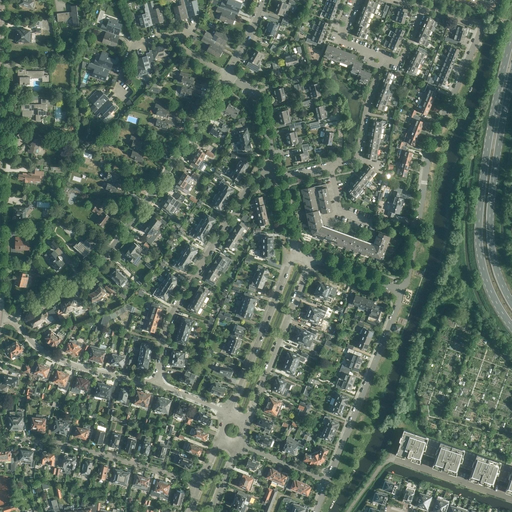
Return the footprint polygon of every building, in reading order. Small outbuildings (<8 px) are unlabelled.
[(187,12),(187,11),(184,0),(179,0),(181,6),(175,7),(178,20),(185,18),(184,13),(187,12)] [(184,0),(187,11),(190,10),(191,15),(199,13),(196,1),(190,2),(189,0),(184,0)] [(220,7),(231,11),(238,14),(242,3),(234,0),(228,0),(227,5),(222,3),(220,7)] [(339,4),(330,1),(327,0),(325,5),(337,9),(339,4)] [(149,10),(151,19),(154,18),(156,23),(163,21),(160,9),(154,10),(152,1),(147,3),(149,10)] [(277,7),(286,10),(289,11),(291,6),(279,1),(277,7)] [(362,9),(372,13),(373,8),(364,4),(362,9)] [(64,13),(64,15),(57,16),(58,21),(67,20),(70,17),(72,16),(73,26),(79,25),(77,5),(71,6),(71,12),(64,13)] [(326,11),(335,14),(337,9),(325,5),(324,10),(326,11)] [(220,7),(218,6),(216,10),(223,13),(220,19),(232,23),(235,16),(230,14),(231,11),(220,7)] [(286,10),(277,7),(274,13),(284,17),(286,10)] [(396,15),(406,18),(407,13),(406,12),(407,9),(399,7),(396,15)] [(362,9),(361,14),(370,18),(372,13),(362,9)] [(151,20),(151,19),(149,10),(145,11),(146,15),(139,16),(142,27),(149,25),(148,21),(151,20)] [(335,14),(326,11),(322,10),(320,16),(323,18),(324,17),(333,20),(335,14)] [(370,18),(361,14),(359,20),(368,23),(370,18)] [(406,18),(396,15),(395,21),(404,23),(406,18)] [(425,21),(435,26),(438,21),(437,21),(438,18),(437,18),(435,17),(434,17),(433,17),(432,16),(430,17),(430,18),(427,17),(425,21)] [(317,25),(326,28),(328,23),(319,20),(317,25)] [(357,25),(359,26),(366,28),(368,23),(359,20),(357,25)] [(108,32),(113,34),(114,31),(119,32),(121,25),(110,21),(107,27),(102,25),(100,29),(107,32),(108,32)] [(435,26),(425,21),(422,27),(431,31),(433,26),(435,26)] [(275,31),(278,32),(280,26),(268,22),(266,28),(275,31)] [(326,28),(317,25),(313,24),(311,23),(309,27),(312,28),(311,29),(315,30),(324,33),(326,28)] [(359,26),(358,31),(367,34),(369,29),(366,28),(359,26),(357,25),(359,26)] [(455,34),(464,37),(467,28),(455,25),(454,28),(456,29),(455,34)] [(394,32),(403,36),(405,31),(396,27),(394,32)] [(422,27),(420,32),(429,36),(431,31),(422,27)] [(275,31),(266,28),(264,34),(273,37),(275,31)] [(17,41),(31,42),(32,33),(30,33),(30,30),(21,30),(21,31),(17,30),(17,36),(16,36),(16,40),(17,40),(17,41)] [(204,36),(220,45),(222,41),(225,43),(229,36),(218,30),(215,36),(206,32),(204,36)] [(313,35),(322,38),(324,33),(315,30),(313,35)] [(367,34),(358,31),(356,36),(365,39),(367,34)] [(388,36),(400,41),(403,36),(394,32),(391,31),(388,36)] [(108,32),(107,32),(104,42),(115,46),(118,39),(114,38),(115,35),(113,34),(108,32)] [(418,37),(427,40),(429,36),(420,32),(418,37)] [(464,37),(455,34),(453,39),(463,42),(464,37)] [(322,38),(313,35),(310,43),(316,45),(317,42),(321,44),(322,38)] [(220,45),(204,36),(202,40),(211,45),(208,51),(219,57),(223,50),(219,48),(220,45)] [(389,42),(398,46),(400,41),(388,36),(391,37),(389,42)] [(429,42),(427,40),(418,37),(416,41),(427,47),(429,42)] [(398,46),(389,42),(387,47),(396,51),(398,46)] [(150,50),(150,52),(153,64),(157,63),(155,58),(170,54),(167,45),(153,48),(153,50),(150,50)] [(324,55),(333,59),(337,49),(327,46),(324,55)] [(448,52),(457,55),(459,50),(450,46),(448,52)] [(337,49),(333,59),(343,63),(347,53),(337,49)] [(252,55),(260,60),(263,55),(255,50),(252,55)] [(414,55),(423,59),(425,54),(416,50),(414,55)] [(150,52),(146,53),(147,57),(138,59),(139,62),(138,62),(139,66),(140,65),(140,66),(135,67),(138,76),(151,73),(150,69),(154,68),(153,64),(150,52)] [(448,52),(446,56),(455,60),(457,55),(448,52)] [(343,63),(352,66),(355,62),(357,57),(347,53),(343,63)] [(290,55),(293,65),(299,63),(297,54),(290,55)] [(260,60),(252,55),(249,61),(250,62),(250,63),(249,63),(248,63),(247,63),(246,66),(252,69),(256,71),(259,67),(257,66),(260,60)] [(293,65),(290,55),(284,56),(286,66),(293,65)] [(412,60),(421,64),(423,65),(426,60),(423,59),(414,55),(412,60)] [(97,66),(104,68),(105,69),(106,65),(111,67),(113,60),(102,56),(100,62),(95,60),(93,65),(97,66)] [(444,62),(453,65),(455,60),(446,56),(444,62)] [(410,64),(418,68),(421,64),(412,60),(410,64)] [(355,62),(352,66),(351,71),(358,74),(358,76),(359,76),(362,70),(361,69),(363,65),(355,62)] [(442,66),(451,70),(453,65),(444,62),(442,66)] [(93,65),(90,63),(88,68),(95,71),(93,76),(104,81),(107,73),(103,72),(104,68),(97,66),(93,65)] [(418,68),(410,64),(407,70),(416,74),(418,68)] [(440,71),(449,75),(451,70),(442,66),(440,71)] [(362,70),(359,76),(361,77),(360,80),(368,83),(371,73),(362,70)] [(42,82),(48,82),(48,75),(44,75),(44,71),(19,71),(19,81),(20,81),(20,84),(30,84),(30,78),(34,78),(34,77),(42,77),(42,82)] [(384,76),(393,80),(395,74),(386,71),(384,76)] [(440,71),(438,76),(447,80),(449,75),(440,71)] [(198,89),(200,90),(201,87),(193,84),(195,78),(188,76),(189,74),(180,72),(179,76),(182,77),(181,82),(182,83),(181,85),(183,85),(190,87),(190,88),(198,90),(198,89)] [(447,80),(438,76),(436,81),(435,81),(434,84),(441,87),(442,84),(445,85),(447,80)] [(384,82),(383,87),(392,91),(394,85),(391,84),(384,82)] [(148,91),(159,94),(160,89),(156,88),(157,84),(154,83),(153,84),(152,87),(148,91)] [(308,85),(309,92),(319,89),(318,83),(308,85)] [(424,94),(434,98),(436,92),(432,90),(434,85),(429,83),(425,92),(422,90),(421,93),(424,94)] [(190,87),(183,85),(182,87),(180,93),(184,94),(184,96),(191,98),(193,92),(199,93),(200,90),(198,89),(198,90),(190,88),(190,87)] [(273,89),(275,96),(284,94),(283,87),(273,89)] [(383,87),(381,92),(390,96),(392,91),(383,87)] [(319,89),(309,92),(311,98),(320,95),(319,89)] [(90,108),(94,113),(100,108),(104,103),(108,99),(100,92),(92,100),(95,103),(94,104),(94,105),(94,104),(90,108)] [(379,97),(388,101),(390,96),(381,92),(379,97)] [(284,94),(275,96),(276,102),(286,100),(284,94)] [(422,100),(431,104),(434,98),(424,94),(422,100)] [(379,97),(377,102),(386,106),(388,101),(379,97)] [(422,106),(429,109),(431,104),(422,100),(419,98),(416,104),(418,104),(422,106)] [(46,115),(46,104),(50,104),(50,99),(41,99),(41,104),(21,104),(21,111),(22,111),(22,117),(32,117),(32,115),(36,115),(36,121),(39,121),(41,120),(43,118),(45,116),(45,115),(46,115)] [(100,108),(94,113),(98,117),(102,113),(106,117),(116,107),(108,99),(104,103),(100,108)] [(386,106),(377,102),(375,108),(384,111),(386,106)] [(157,109),(155,117),(166,120),(173,122),(174,119),(168,117),(170,110),(163,109),(164,106),(156,104),(154,108),(157,109)] [(224,112),(229,115),(234,107),(229,104),(227,105),(225,104),(221,112),(223,113),(224,112)] [(429,109),(422,106),(418,104),(417,106),(418,107),(421,108),(420,112),(427,115),(429,109)] [(315,107),(316,113),(326,111),(325,105),(315,107)] [(234,107),(229,115),(234,119),(240,110),(234,107)] [(278,112),(280,118),(289,116),(288,110),(278,112)] [(326,111),(316,113),(318,120),(327,117),(326,111)] [(166,120),(155,117),(154,116),(153,118),(156,121),(155,125),(160,126),(159,128),(166,130),(168,124),(175,125),(176,122),(173,122),(166,120)] [(289,116),(280,118),(281,124),(291,122),(289,116)] [(414,125),(421,128),(424,122),(416,119),(414,125)] [(372,127),(382,128),(384,128),(384,125),(387,123),(388,121),(382,120),(380,122),(373,121),(372,127)] [(410,130),(419,134),(421,128),(414,125),(411,124),(408,123),(407,125),(412,127),(411,131),(410,130)] [(224,124),(222,126),(223,127),(221,130),(213,126),(210,131),(214,134),(213,135),(217,137),(217,136),(218,136),(219,134),(220,133),(221,133),(222,134),(224,130),(229,133),(229,127),(224,124)] [(229,127),(229,133),(236,131),(237,134),(238,134),(238,137),(248,135),(247,129),(243,130),(241,124),(229,127)] [(303,126),(303,125),(294,126),(291,127),(292,132),(286,133),(288,139),(297,137),(296,130),(302,128),(301,127),(303,126)] [(323,137),(332,139),(334,133),(329,132),(329,129),(323,128),(322,131),(324,131),(323,137)] [(419,134),(410,130),(408,130),(407,133),(405,132),(404,134),(417,139),(419,134)] [(35,153),(39,153),(39,149),(37,148),(41,145),(43,145),(43,134),(34,134),(34,142),(32,142),(32,141),(30,139),(29,139),(25,143),(31,149),(31,150),(28,149),(27,153),(35,153)] [(417,139),(404,134),(403,136),(405,137),(403,142),(407,143),(407,142),(415,145),(417,139)] [(248,135),(238,137),(239,141),(231,143),(231,145),(240,143),(250,141),(248,135)] [(132,149),(134,149),(141,151),(148,154),(149,153),(150,150),(143,148),(145,142),(139,140),(139,138),(131,136),(130,140),(133,141),(131,146),(132,146),(132,149)] [(301,137),(297,137),(288,139),(289,146),(298,144),(299,149),(303,148),(309,147),(308,144),(302,145),(302,143),(301,137)] [(332,139),(323,137),(321,144),(331,145),(332,139)] [(250,141),(240,143),(241,147),(239,147),(240,150),(242,149),(242,150),(246,149),(247,150),(249,150),(248,148),(252,147),(250,141)] [(141,151),(134,149),(133,151),(132,151),(131,156),(135,157),(134,160),(142,162),(144,155),(150,157),(151,154),(149,153),(148,154),(141,151)] [(403,157),(411,159),(413,153),(406,151),(406,150),(402,149),(400,154),(398,153),(398,155),(401,156),(403,157)] [(195,155),(202,159),(206,154),(198,150),(195,155)] [(305,159),(304,153),(294,155),(295,161),(305,159)] [(202,159),(195,155),(191,160),(199,165),(202,159)] [(402,163),(409,165),(411,159),(403,157),(402,163)] [(237,166),(245,170),(248,165),(249,164),(244,161),(243,162),(240,160),(237,166)] [(234,171),(242,175),(243,176),(245,173),(244,172),(245,170),(237,166),(234,171)] [(365,170),(372,177),(376,172),(369,166),(365,170)] [(28,182),(40,183),(40,178),(44,178),(44,172),(38,171),(39,168),(35,167),(35,174),(28,174),(28,175),(19,174),(18,179),(22,180),(22,182),(28,182)] [(107,181),(109,182),(116,184),(124,186),(125,183),(118,181),(120,175),(114,173),(115,171),(106,168),(105,172),(106,172),(104,180),(107,181)] [(408,171),(400,169),(398,168),(396,174),(398,175),(406,177),(408,171)] [(242,175),(234,171),(232,169),(228,174),(236,179),(235,181),(238,182),(242,175)] [(361,174),(369,181),(372,177),(365,170),(361,174)] [(180,177),(187,182),(189,184),(190,184),(194,178),(195,178),(198,180),(200,177),(193,173),(191,177),(184,172),(180,177)] [(361,174),(358,179),(365,185),(369,181),(361,174)] [(187,182),(180,177),(177,183),(184,187),(187,182)] [(365,185),(358,179),(354,183),(364,191),(365,191),(362,189),(365,185)] [(220,188),(230,195),(234,190),(228,186),(229,184),(223,180),(220,184),(222,185),(220,188)] [(116,184),(109,182),(108,184),(107,183),(106,189),(110,190),(109,192),(116,194),(116,196),(122,198),(124,192),(122,191),(122,189),(125,190),(126,187),(124,186),(116,184)] [(351,187),(358,193),(359,193),(361,195),(364,191),(354,183),(351,187)] [(379,232),(374,246),(324,228),(322,228),(318,211),(321,210),(322,214),(332,212),(326,184),(301,189),(309,225),(311,225),(313,234),(320,237),(319,239),(365,255),(366,253),(381,259),(382,255),(384,256),(391,237),(379,232)] [(358,193),(351,187),(348,191),(350,193),(348,196),(354,201),(357,198),(355,197),(358,193)] [(222,190),(219,195),(227,200),(230,195),(220,188),(220,189),(222,190)] [(390,203),(402,206),(404,198),(400,197),(401,193),(394,191),(390,203)] [(178,192),(175,196),(181,201),(182,200),(184,201),(186,198),(178,192)] [(219,195),(215,200),(224,206),(227,200),(219,195)] [(166,200),(176,207),(180,202),(172,197),(171,198),(169,196),(166,200)] [(256,207),(264,205),(262,197),(255,198),(256,203),(251,205),(249,206),(250,208),(252,207),(257,206),(257,207),(256,207)] [(99,215),(101,216),(97,221),(98,222),(97,224),(102,227),(103,225),(104,226),(111,218),(103,212),(104,212),(99,208),(104,201),(97,199),(90,208),(99,215)] [(162,208),(167,212),(169,210),(173,213),(177,207),(176,207),(166,200),(165,200),(164,202),(165,202),(162,206),(163,206),(162,208)] [(224,206),(215,200),(213,203),(212,205),(220,211),(224,206)] [(32,205),(28,201),(25,204),(27,205),(25,207),(25,208),(21,208),(21,207),(18,207),(18,208),(14,208),(14,211),(14,213),(14,216),(20,216),(20,217),(26,217),(26,212),(27,212),(27,209),(29,209),(32,205)] [(402,206),(390,203),(387,215),(394,217),(396,213),(400,214),(402,206)] [(265,205),(264,205),(256,207),(257,211),(255,211),(255,212),(252,212),(253,214),(258,213),(266,211),(265,205)] [(258,213),(258,216),(257,217),(258,219),(259,219),(267,217),(266,211),(258,213)] [(203,219),(212,224),(215,219),(206,214),(205,216),(203,219)] [(153,216),(148,223),(157,229),(160,224),(163,226),(166,222),(160,217),(158,220),(153,216)] [(269,224),(267,217),(259,219),(261,226),(261,228),(254,228),(253,232),(258,232),(261,232),(261,228),(264,228),(264,225),(269,224)] [(66,227),(68,222),(58,218),(56,222),(66,227)] [(198,223),(209,230),(212,224),(203,219),(202,218),(198,223)] [(148,223),(144,230),(146,232),(148,234),(147,236),(153,241),(160,232),(157,229),(148,223)] [(195,229),(205,235),(209,230),(198,223),(195,229)] [(231,235),(238,239),(244,228),(239,225),(237,228),(236,228),(231,235)] [(205,235),(195,229),(194,228),(192,232),(191,232),(189,234),(190,236),(191,237),(193,237),(194,235),(202,240),(205,235)] [(262,244),(273,244),(272,238),(269,238),(269,236),(266,236),(266,234),(260,234),(260,240),(262,240),(262,244)] [(238,239),(231,235),(227,242),(228,243),(226,246),(231,249),(234,245),(236,247),(238,244),(236,243),(238,239)] [(147,236),(144,240),(151,244),(153,241),(147,236)] [(15,248),(15,250),(30,250),(30,240),(27,240),(23,240),(23,237),(15,237),(15,242),(15,243),(15,244),(14,244),(14,245),(14,246),(15,246),(15,248)] [(50,243),(55,250),(59,246),(54,240),(50,243)] [(81,240),(75,248),(85,257),(90,251),(90,250),(94,247),(86,240),(84,242),(81,240)] [(130,248),(138,254),(141,250),(145,253),(148,248),(143,245),(142,247),(138,244),(137,245),(134,243),(130,248)] [(185,249),(194,254),(195,254),(197,251),(196,251),(197,249),(188,243),(187,246),(185,249)] [(138,254),(130,248),(126,254),(130,257),(129,259),(132,262),(134,259),(136,260),(139,256),(137,255),(138,254)] [(182,255),(191,260),(193,257),(194,254),(185,249),(182,255)] [(65,264),(62,260),(63,260),(60,256),(59,257),(54,251),(49,255),(54,261),(52,262),(55,266),(54,266),(57,271),(65,264)] [(179,260),(188,265),(189,263),(191,260),(182,255),(179,260)] [(212,266),(219,270),(225,259),(220,256),(218,259),(217,259),(212,266)] [(188,265),(179,260),(177,263),(176,263),(175,265),(184,271),(185,269),(186,269),(188,266),(187,265),(188,265)] [(257,273),(266,277),(267,277),(268,273),(268,271),(268,270),(266,270),(261,268),(262,266),(258,265),(257,269),(259,270),(257,273)] [(219,270),(212,266),(208,273),(209,273),(207,277),(212,280),(216,274),(219,276),(222,272),(219,270)] [(110,275),(122,287),(128,280),(119,272),(116,269),(110,275)] [(29,274),(21,272),(20,274),(17,273),(15,279),(16,280),(15,284),(26,286),(29,274)] [(167,279),(175,284),(176,284),(178,281),(179,279),(169,273),(168,275),(168,276),(167,279)] [(257,273),(255,279),(264,282),(265,282),(266,279),(265,279),(266,277),(257,273)] [(264,282),(255,279),(252,278),(249,287),(254,289),(255,289),(256,286),(262,288),(264,282)] [(163,284),(173,290),(175,287),(174,286),(175,284),(167,279),(163,284)] [(158,288),(169,295),(170,293),(171,293),(173,290),(163,284),(161,283),(158,288)] [(316,288),(329,293),(330,290),(335,292),(336,288),(324,283),(324,284),(320,283),(319,285),(318,284),(316,288)] [(107,284),(105,287),(110,292),(109,293),(112,295),(113,294),(114,295),(116,293),(107,284)] [(95,291),(103,303),(106,300),(103,297),(107,294),(100,286),(95,291)] [(197,292),(207,296),(210,291),(207,289),(208,288),(205,287),(205,288),(202,287),(200,286),(197,291),(197,292)] [(169,295),(158,288),(156,291),(155,291),(153,295),(158,298),(160,296),(166,300),(167,298),(167,299),(169,296),(169,295)] [(329,293),(316,288),(315,292),(316,293),(315,295),(319,296),(318,297),(330,302),(332,298),(328,296),(329,293)] [(89,294),(88,294),(90,299),(89,299),(89,300),(89,301),(90,302),(91,301),(92,302),(93,303),(98,301),(99,305),(103,303),(95,291),(91,293),(91,292),(89,293),(89,294)] [(194,297),(203,302),(207,296),(197,292),(196,294),(195,293),(194,296),(195,296),(194,297)] [(243,301),(254,305),(255,306),(256,302),(256,301),(256,299),(254,298),(254,297),(252,297),(252,295),(249,294),(249,293),(246,292),(245,295),(243,301)] [(359,306),(362,297),(355,295),(354,299),(351,298),(348,305),(351,306),(352,306),(353,304),(359,306)] [(191,302),(200,307),(203,302),(194,297),(193,299),(192,299),(191,301),(192,302),(191,302)] [(362,297),(359,306),(365,308),(368,300),(362,297)] [(66,300),(71,310),(74,308),(75,310),(79,307),(80,308),(82,307),(80,302),(77,304),(75,300),(74,301),(73,299),(71,299),(70,298),(66,300)] [(71,310),(66,300),(63,302),(63,303),(61,304),(62,306),(62,307),(64,311),(64,310),(64,311),(57,315),(60,320),(63,319),(61,316),(68,312),(68,311),(71,310)] [(365,308),(371,310),(374,302),(368,300),(365,308)] [(254,305),(243,301),(242,304),(243,304),(242,308),(252,312),(253,312),(254,308),(253,308),(254,305)] [(149,311),(160,315),(160,314),(160,312),(161,313),(162,309),(163,306),(152,302),(149,311)] [(200,307),(191,302),(188,308),(197,313),(200,307)] [(374,302),(371,310),(370,313),(376,315),(378,311),(382,313),(383,309),(373,305),(374,302)] [(307,312),(319,317),(320,314),(324,316),(327,308),(322,306),(321,309),(318,308),(317,308),(316,309),(311,306),(310,308),(308,308),(307,312)] [(242,308),(239,307),(236,315),(244,318),(244,316),(246,316),(246,317),(250,318),(251,318),(252,314),(251,314),(252,312),(242,308)] [(53,309),(48,312),(50,315),(52,314),(54,317),(57,316),(53,309)] [(149,317),(158,320),(158,318),(159,319),(160,315),(149,311),(147,317),(148,317),(149,317)] [(319,317),(307,312),(305,316),(306,316),(306,318),(312,321),(311,321),(313,322),(312,322),(313,322),(312,323),(318,325),(323,326),(325,322),(323,321),(322,321),(318,319),(319,317)] [(42,322),(42,321),(47,318),(44,314),(43,315),(42,314),(37,317),(36,316),(33,318),(34,319),(30,321),(31,323),(30,324),(32,327),(35,325),(35,326),(42,322)] [(147,323),(156,326),(158,323),(157,322),(158,320),(149,317),(148,317),(146,323),(147,323)] [(181,323),(192,326),(193,323),(194,323),(195,321),(183,317),(181,323)] [(68,328),(75,331),(78,325),(68,322),(67,324),(70,326),(68,328)] [(395,322),(392,330),(402,333),(405,325),(395,322)] [(156,326),(147,323),(146,326),(148,326),(146,329),(155,332),(156,328),(155,328),(156,326)] [(180,327),(179,329),(190,332),(192,326),(181,323),(180,323),(179,327),(180,327)] [(234,335),(241,338),(242,338),(243,335),(244,335),(245,331),(246,328),(238,325),(234,334),(234,335)] [(362,334),(371,338),(373,331),(366,328),(366,327),(364,326),(362,330),(361,329),(360,333),(362,334)] [(46,340),(50,343),(56,334),(49,329),(47,332),(49,333),(46,337),(47,339),(46,340)] [(177,335),(188,339),(190,332),(179,329),(179,331),(178,331),(177,335)] [(297,335),(309,339),(310,337),(313,338),(314,335),(315,335),(317,331),(311,329),(310,332),(308,331),(308,332),(300,329),(299,331),(298,331),(297,335)] [(56,334),(50,343),(54,346),(55,344),(56,345),(63,336),(61,334),(59,336),(56,334)] [(234,335),(234,334),(233,334),(231,337),(233,338),(230,343),(228,342),(228,343),(239,348),(239,347),(238,347),(239,345),(240,346),(241,341),(240,340),(241,338),(234,335)] [(362,334),(360,340),(368,344),(371,338),(362,334)] [(188,339),(177,335),(175,341),(187,345),(188,343),(187,342),(188,339)] [(309,339),(297,335),(296,335),(297,335),(295,342),(302,345),(303,344),(310,347),(311,343),(308,342),(309,339)] [(65,352),(71,354),(77,340),(74,339),(74,340),(70,339),(69,343),(68,343),(66,347),(67,348),(65,352)] [(77,340),(71,354),(77,356),(79,352),(81,347),(83,342),(77,340)] [(368,344),(360,340),(357,347),(366,350),(368,344)] [(11,345),(19,356),(21,355),(20,353),(21,353),(20,352),(24,349),(24,348),(22,345),(21,345),(20,346),(16,341),(11,345)] [(141,349),(151,351),(152,347),(152,345),(150,344),(151,344),(149,343),(149,344),(146,343),(142,343),(141,349)] [(239,348),(228,343),(225,350),(236,354),(238,350),(237,350),(238,348),(239,348)] [(19,356),(11,345),(5,349),(7,351),(4,353),(7,357),(10,355),(11,358),(14,356),(15,357),(16,356),(17,358),(19,356)] [(93,361),(95,362),(99,348),(91,345),(89,352),(91,352),(89,359),(92,360),(93,361)] [(99,348),(95,362),(98,362),(99,361),(102,362),(105,349),(99,348)] [(350,353),(347,359),(360,364),(363,358),(356,355),(357,352),(352,350),(348,348),(347,352),(350,353)] [(141,349),(139,355),(150,357),(151,351),(141,349)] [(172,358),(184,359),(185,356),(184,356),(184,352),(182,352),(175,351),(173,351),(172,358)] [(287,358),(298,362),(299,360),(305,362),(306,362),(309,355),(301,352),(299,356),(290,352),(289,354),(288,353),(286,357),(287,358)] [(113,364),(117,365),(119,355),(113,354),(112,357),(111,360),(110,361),(111,362),(110,364),(113,364)] [(119,355),(117,365),(120,366),(123,366),(123,365),(124,365),(124,363),(125,360),(124,360),(125,357),(119,355)] [(139,355),(138,361),(149,363),(150,357),(139,355)] [(184,359),(172,358),(171,365),(182,366),(183,362),(186,363),(187,360),(184,359)] [(285,364),(296,368),(298,362),(287,358),(286,360),(284,363),(285,363),(285,364)] [(341,367),(350,371),(351,368),(358,371),(360,364),(347,359),(345,365),(342,364),(341,367)] [(149,363),(138,361),(137,367),(148,370),(148,365),(149,363)] [(29,362),(28,366),(26,365),(24,372),(30,373),(31,373),(34,364),(29,362)] [(218,372),(227,376),(227,375),(231,377),(233,370),(230,369),(231,367),(217,362),(213,370),(214,370),(214,369),(219,371),(218,372)] [(40,374),(44,364),(41,363),(40,363),(38,363),(33,374),(36,375),(37,373),(40,374)] [(44,364),(40,374),(43,375),(42,377),(48,380),(51,371),(49,370),(50,367),(48,367),(47,365),(44,364)] [(296,368),(285,364),(282,370),(285,371),(285,370),(290,372),(289,375),(295,377),(296,375),(298,372),(295,370),(296,368)] [(350,371),(341,367),(339,372),(342,373),(340,378),(353,383),(355,377),(348,374),(350,371)] [(53,381),(59,384),(60,380),(64,372),(61,370),(60,371),(57,370),(53,381)] [(60,380),(59,384),(65,386),(69,375),(66,374),(67,373),(64,372),(60,380)] [(182,376),(180,381),(191,385),(194,379),(190,378),(192,374),(186,372),(185,375),(185,374),(184,376),(182,376)] [(5,377),(4,382),(0,381),(0,389),(7,392),(8,387),(7,387),(8,384),(15,386),(16,383),(17,383),(18,379),(4,375),(4,377),(5,377)] [(72,387),(81,390),(84,379),(80,378),(77,378),(76,382),(74,381),(72,387)] [(288,389),(289,390),(292,384),(290,383),(277,378),(276,380),(275,380),(274,383),(285,388),(288,389)] [(353,383),(340,378),(338,384),(335,383),(333,387),(342,390),(343,387),(350,390),(353,383)] [(84,379),(81,390),(87,391),(90,381),(87,381),(88,380),(84,379)] [(215,381),(214,385),(213,385),(211,391),(220,395),(220,394),(223,395),(226,388),(221,386),(221,384),(220,384),(221,383),(218,382),(215,381)] [(95,395),(102,397),(105,384),(98,382),(95,395)] [(285,388),(274,383),(275,384),(273,389),(273,390),(272,391),(276,393),(277,391),(282,393),(281,394),(286,396),(289,390),(288,389),(285,388)] [(105,384),(102,397),(109,398),(112,386),(105,384)] [(126,402),(125,406),(129,406),(130,400),(127,399),(129,388),(121,387),(118,400),(126,402)] [(132,403),(141,405),(144,392),(137,391),(136,397),(134,397),(134,399),(133,398),(132,403)] [(144,392),(141,405),(147,407),(151,394),(144,392)] [(335,399),(346,404),(347,404),(348,400),(349,397),(336,393),(335,395),(336,395),(335,399)] [(155,409),(162,411),(165,397),(161,396),(161,397),(158,397),(155,409)] [(165,397),(162,411),(168,413),(171,400),(169,400),(169,399),(165,397)] [(267,404),(280,409),(283,402),(270,397),(267,404)] [(330,404),(332,405),(344,410),(346,404),(335,399),(330,397),(329,399),(331,400),(330,404)] [(175,415),(182,418),(187,406),(182,404),(182,405),(179,404),(175,415)] [(280,409),(267,404),(264,410),(278,415),(280,409)] [(344,410),(332,405),(331,408),(330,408),(329,411),(341,416),(344,410)] [(195,419),(209,425),(210,424),(211,424),(212,424),(213,422),(212,421),(211,420),(212,419),(210,418),(211,417),(204,414),(198,411),(195,419)] [(36,430),(38,430),(40,415),(37,414),(36,418),(33,417),(31,429),(36,429),(36,430)] [(325,425),(336,429),(338,425),(337,425),(338,423),(330,420),(331,418),(325,416),(323,420),(327,421),(325,425)] [(261,417),(258,424),(266,427),(264,431),(269,433),(273,422),(261,417)] [(57,432),(59,433),(63,418),(60,418),(59,420),(56,419),(53,431),(57,432)] [(63,418),(59,433),(62,434),(62,433),(66,434),(70,420),(63,418)] [(325,425),(323,431),(333,435),(336,429),(325,425)] [(78,437),(80,438),(83,428),(79,427),(80,427),(77,426),(74,436),(77,436),(78,437)] [(83,428),(80,438),(83,439),(84,438),(86,439),(89,429),(86,429),(83,428)] [(105,430),(101,429),(98,428),(94,441),(102,443),(105,430)] [(192,435),(205,440),(207,440),(208,437),(207,435),(208,433),(199,429),(199,430),(195,428),(192,435)] [(333,435),(323,431),(322,434),(321,434),(320,436),(331,441),(333,435)] [(511,467),(404,431),(400,441),(401,441),(396,455),(409,460),(410,457),(411,455),(412,455),(410,460),(419,463),(422,454),(436,459),(432,468),(441,470),(441,469),(446,471),(446,469),(447,469),(447,467),(448,468),(447,473),(455,475),(458,466),(472,471),(469,480),(477,483),(478,482),(482,483),(483,482),(484,480),(485,480),(483,485),(492,488),(495,479),(508,483),(505,492),(511,494),(511,467)] [(110,445),(111,447),(112,447),(114,446),(115,446),(115,445),(117,445),(118,443),(120,438),(119,438),(121,433),(117,433),(117,434),(113,433),(110,445)] [(272,439),(263,435),(259,434),(257,439),(258,439),(257,440),(258,441),(259,442),(269,446),(272,439)] [(288,452),(292,442),(294,438),(291,436),(289,441),(287,440),(283,449),(283,450),(283,451),(283,452),(284,452),(285,452),(286,451),(288,452)] [(128,438),(125,449),(133,452),(136,439),(129,437),(128,438)] [(151,442),(148,441),(149,437),(146,437),(145,440),(144,444),(143,444),(142,449),(141,453),(148,455),(151,442)] [(160,445),(159,445),(156,456),(165,458),(167,448),(170,448),(172,441),(168,440),(167,445),(165,444),(165,443),(160,442),(160,445)] [(190,442),(190,443),(188,442),(185,449),(193,452),(199,455),(200,454),(201,455),(202,451),(201,451),(202,448),(198,446),(190,442)] [(292,442),(288,452),(294,454),(295,454),(296,454),(297,454),(297,453),(298,452),(298,451),(298,450),(297,449),(296,449),(298,444),(292,442)] [(317,451),(322,461),(324,461),(328,449),(321,447),(320,450),(317,451)] [(16,462),(25,463),(27,450),(25,449),(24,450),(21,450),(20,456),(16,455),(15,461),(16,462)] [(8,450),(4,450),(5,462),(5,463),(11,462),(11,471),(15,471),(15,467),(17,467),(17,463),(16,463),(16,462),(15,461),(11,461),(10,450),(9,450),(8,450)] [(27,450),(25,463),(31,464),(31,467),(34,467),(35,459),(32,459),(33,451),(31,451),(30,450),(27,450)] [(43,464),(50,465),(50,461),(48,461),(49,453),(46,453),(46,452),(46,451),(45,451),(44,451),(43,451),(43,452),(42,455),(41,455),(40,464),(41,464),(41,463),(44,463),(43,464)] [(312,453),(316,464),(322,462),(322,461),(317,451),(312,453)] [(316,464),(312,453),(309,454),(306,453),(303,460),(314,465),(316,464)] [(65,473),(67,473),(70,457),(68,457),(68,456),(68,455),(67,455),(66,454),(65,455),(64,459),(63,458),(61,467),(62,467),(62,466),(64,467),(65,468),(65,470),(65,473)] [(70,457),(67,473),(69,474),(69,471),(70,471),(71,469),(71,468),(74,469),(73,470),(74,470),(76,461),(75,461),(76,458),(75,457),(75,456),(74,456),(73,456),(72,457),(72,458),(70,457)] [(177,459),(176,463),(190,468),(191,468),(192,468),(193,466),(192,465),(191,464),(193,461),(189,460),(190,459),(180,456),(179,460),(177,459)] [(84,475),(89,476),(89,474),(90,474),(90,473),(93,474),(95,464),(92,463),(92,462),(86,460),(85,464),(84,463),(82,470),(83,470),(83,472),(82,472),(81,475),(84,475)] [(249,468),(256,470),(259,463),(252,460),(252,461),(249,460),(246,466),(249,467),(249,468)] [(99,468),(98,474),(99,474),(98,477),(105,479),(108,466),(101,465),(100,468),(99,468)] [(268,469),(265,476),(267,477),(272,479),(276,470),(272,468),(272,469),(270,468),(269,470),(268,469)] [(120,483),(123,470),(122,470),(122,469),(119,469),(119,470),(116,469),(115,472),(113,478),(114,479),(113,483),(116,483),(116,482),(120,483)] [(123,470),(120,483),(124,484),(124,485),(127,486),(128,482),(129,476),(129,475),(130,472),(127,471),(127,472),(123,471),(123,470)] [(272,479),(271,482),(277,485),(277,483),(282,472),(276,470),(272,479)] [(282,472),(277,483),(285,487),(289,479),(286,478),(287,476),(285,475),(286,474),(282,472)] [(241,480),(253,485),(252,484),(253,481),(252,480),(253,478),(243,474),(241,480)] [(132,487),(141,489),(144,477),(138,475),(137,479),(135,478),(132,487)] [(144,477),(141,489),(146,490),(147,489),(149,490),(151,483),(149,482),(150,478),(144,477)] [(152,487),(150,495),(159,497),(164,481),(160,480),(159,481),(157,480),(155,488),(152,487)] [(253,485),(241,480),(238,486),(251,491),(253,485)] [(290,488),(296,490),(300,481),(296,480),(296,481),(294,480),(290,488)] [(164,481),(159,497),(168,499),(169,495),(167,494),(170,484),(167,483),(168,482),(164,481)] [(296,490),(302,493),(306,483),(300,481),(296,490)] [(385,481),(382,489),(393,493),(395,489),(396,490),(397,485),(385,481)] [(306,483),(302,493),(307,495),(311,487),(309,486),(309,485),(306,483)] [(415,490),(407,487),(402,501),(406,502),(407,501),(410,502),(415,490)] [(183,497),(184,492),(183,492),(184,491),(181,490),(180,491),(177,490),(176,493),(175,493),(174,499),(173,504),(180,506),(183,497)] [(235,496),(234,500),(235,500),(244,504),(246,505),(247,505),(249,502),(252,496),(238,491),(237,494),(237,496),(235,496)] [(388,497),(375,492),(372,500),(384,504),(385,500),(386,501),(388,497)] [(419,496),(416,495),(414,501),(417,502),(416,506),(419,507),(418,508),(419,507),(421,508),(426,495),(420,493),(419,496)] [(431,497),(426,495),(421,508),(424,509),(423,509),(424,510),(424,509),(427,510),(428,506),(431,507),(433,501),(430,500),(431,497)] [(49,511),(48,511),(56,511),(57,511),(56,509),(59,508),(58,503),(57,499),(51,500),(53,509),(48,510),(49,511)] [(436,502),(433,501),(431,507),(434,508),(433,511),(434,511),(438,511),(443,499),(443,501),(437,499),(436,502)] [(449,501),(443,499),(438,511),(445,511),(447,511),(448,511),(450,507),(447,506),(449,501)] [(234,500),(232,503),(233,504),(233,505),(235,506),(233,511),(235,511),(244,511),(245,511),(247,505),(246,505),(244,504),(235,500),(234,500)] [(293,511),(304,511),(305,511),(304,511),(305,508),(300,507),(300,504),(294,503),(293,508),(294,508),(293,511)]
